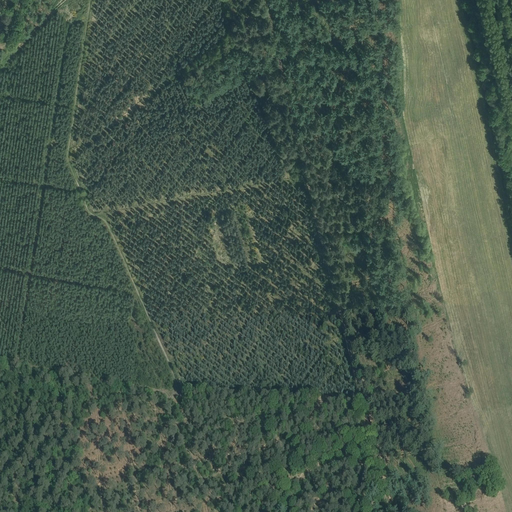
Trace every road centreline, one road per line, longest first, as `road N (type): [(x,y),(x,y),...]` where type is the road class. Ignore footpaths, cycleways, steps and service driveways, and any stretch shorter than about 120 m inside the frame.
road 1 (track): [(90,0),(69,151),(164,387),(361,398)]
road 2 (track): [(388,511),(266,0)]
road 3 (track): [(164,387),(0,379)]
road 4 (track): [(164,387),(216,511)]
